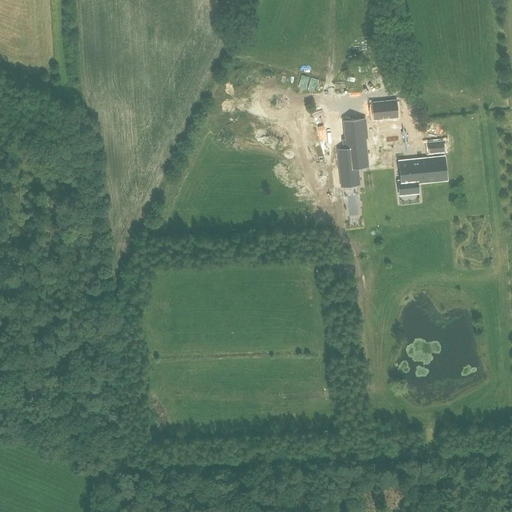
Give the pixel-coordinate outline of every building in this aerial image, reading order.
[(389,118),(398,117),(396,101),(372,103),(373,119),(383,118),(383,117),(388,116),(389,118)] [(321,112),(302,114),(303,127),(323,125),(321,112)] [(342,187),(359,185),(357,167),(366,167),(363,139),(367,138),(365,119),(345,121),(347,139),(343,140),(344,149),(338,149),(342,187)] [(323,127),(304,129),(305,141),(324,139),(323,127)] [(428,141),(429,151),(444,149),(443,139),(428,141)] [(419,193),(418,183),(447,180),(445,156),(399,161),(401,181),(398,181),(400,195),(419,193)] [(370,198),(359,198),(359,219),(371,219),(370,198)] [(350,276),(348,261),(333,264),(335,278),(350,276)]
